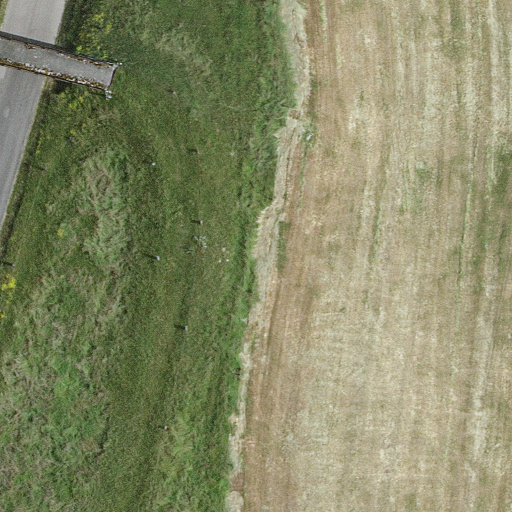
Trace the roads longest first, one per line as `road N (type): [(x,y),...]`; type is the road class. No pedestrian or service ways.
road 1 (track): [(114,511),(132,415),(183,241),(164,127),(131,81),(0,50)]
road 2 (tertiary): [(0,122),(34,0)]
